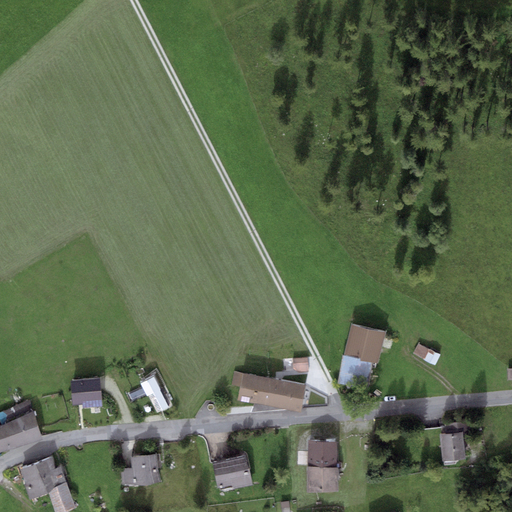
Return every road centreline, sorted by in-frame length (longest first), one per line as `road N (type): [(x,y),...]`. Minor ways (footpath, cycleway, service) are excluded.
road 1 (residential): [(0,463),(88,435),(511,396)]
road 2 (track): [(135,0),(344,411)]
